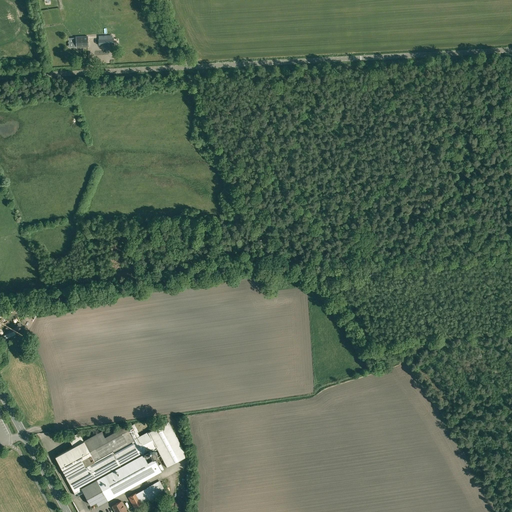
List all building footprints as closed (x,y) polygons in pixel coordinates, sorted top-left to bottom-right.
[(88,47),(87,36),(76,37),(77,47),(88,47)] [(410,207),(410,206),(411,211),(414,210),(413,206),(414,206),(413,203),(414,203),(414,201),(412,201),(412,200),(409,201),(408,197),(405,198),(406,201),(407,201),(408,205),(409,204),(410,207)] [(105,225),(103,219),(95,222),(97,228),(105,225)] [(83,492),(90,505),(96,501),(98,505),(185,457),(184,451),(168,421),(139,437),(137,432),(138,431),(134,424),(127,428),(126,426),(105,438),(101,432),(85,441),(81,433),(68,440),(72,447),(55,456),(77,495),(83,492)] [(166,491),(160,481),(129,498),(135,509),(166,491)] [(128,511),(122,499),(111,505),(115,511),(128,511)]
